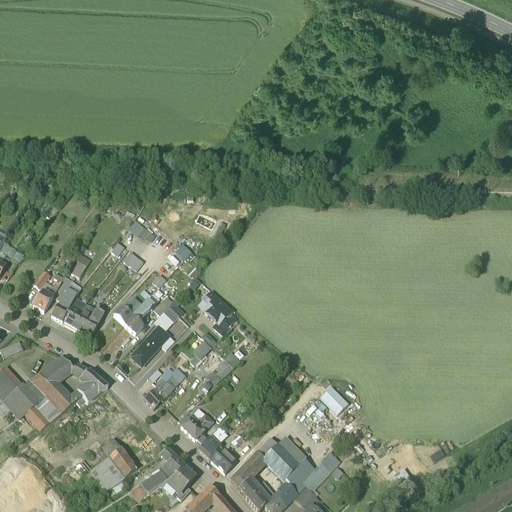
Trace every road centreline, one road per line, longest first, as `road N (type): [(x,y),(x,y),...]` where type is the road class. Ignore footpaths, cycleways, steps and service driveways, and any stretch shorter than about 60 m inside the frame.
road 1 (track): [(0,144),(511,169)]
road 2 (residential): [(244,511),(86,359),(0,313)]
road 3 (track): [(211,157),(320,3)]
road 4 (unknown): [(323,404),(225,492)]
